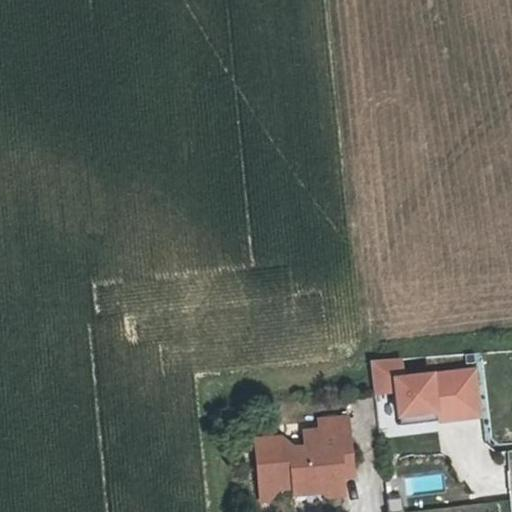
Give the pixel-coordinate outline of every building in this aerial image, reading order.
[(399,361),(369,363),(374,396),(395,393),(399,425),(423,422),(422,416),(434,414),(435,423),(466,420),(460,374),(401,381),(399,361)] [(481,418),(475,372),(460,374),(466,420),(481,418)] [(423,422),(399,425),(399,427),(435,423),(434,414),(422,416),(423,422)] [(332,498),(333,479),(333,464),(348,463),(347,423),(318,423),(318,432),(303,432),(303,448),(289,448),(289,445),(280,435),(253,435),(254,496),(263,496),(272,485),(286,484),(295,492),(314,492),(321,498),(332,498)] [(445,475),(407,477),(407,494),(445,492),(445,475)] [(506,511),(505,503),(487,506),(488,511),(506,511)]
